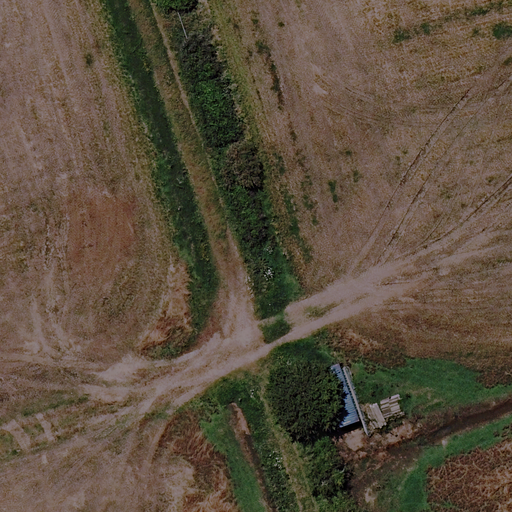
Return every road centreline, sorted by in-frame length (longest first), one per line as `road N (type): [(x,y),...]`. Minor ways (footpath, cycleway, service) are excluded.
road 1 (track): [(0,428),(247,345),(301,511)]
road 2 (track): [(249,353),(138,0)]
